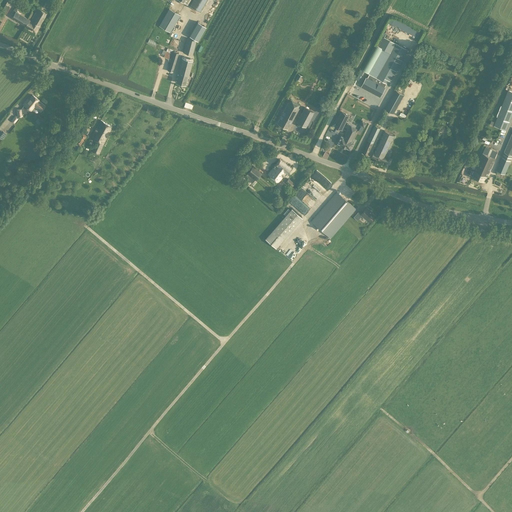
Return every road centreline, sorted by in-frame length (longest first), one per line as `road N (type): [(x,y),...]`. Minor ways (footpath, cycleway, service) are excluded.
road 1 (unclassified): [(511,222),(405,200),(277,140),(0,44)]
road 2 (track): [(82,511),(315,238),(307,217),(348,170)]
road 3 (track): [(227,338),(88,222)]
road 4 (track): [(481,494),(381,405)]
